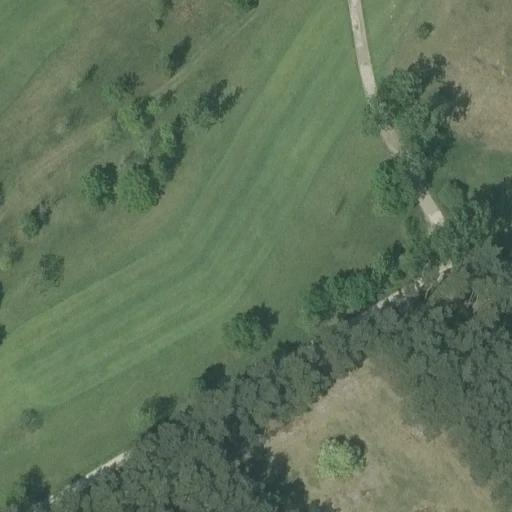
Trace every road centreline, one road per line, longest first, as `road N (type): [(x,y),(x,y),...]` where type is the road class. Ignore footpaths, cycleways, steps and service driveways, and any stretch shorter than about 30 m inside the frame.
road 1 (track): [(31,511),(464,253)]
road 2 (track): [(354,0),(375,104),(421,196),(464,253),(511,271)]
